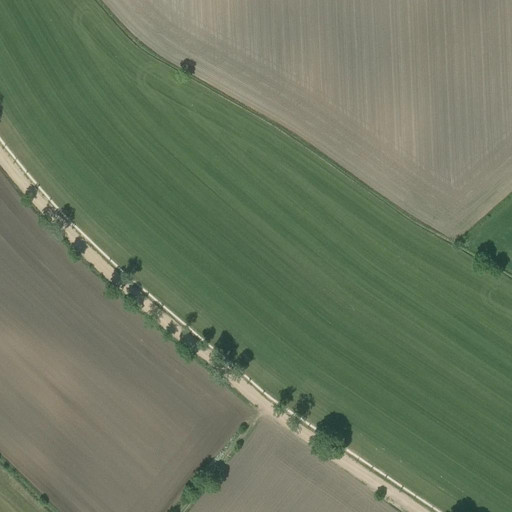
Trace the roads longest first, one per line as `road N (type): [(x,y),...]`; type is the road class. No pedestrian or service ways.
road 1 (track): [(423,511),(265,405),(111,277),(0,155)]
road 2 (track): [(265,405),(180,511)]
